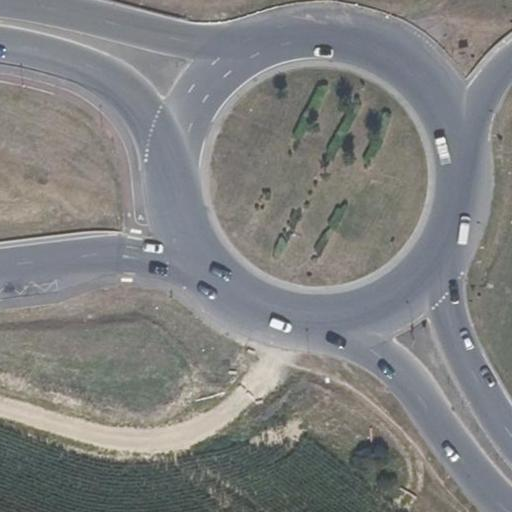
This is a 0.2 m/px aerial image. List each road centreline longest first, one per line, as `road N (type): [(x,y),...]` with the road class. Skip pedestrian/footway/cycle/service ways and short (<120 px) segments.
road 1 (track): [(283,322),(222,417),(157,438),(64,432),(0,416)]
road 2 (primary): [(460,143),(428,83),(373,44),(301,35),(248,52)]
road 3 (primary): [(327,326),(410,384),(450,447),(508,511)]
road 4 (primary): [(248,52),(0,2)]
road 5 (primary): [(0,48),(115,83),(173,161)]
road 6 (trunk): [(0,268),(101,255),(208,276)]
road 7 (primary): [(511,440),(480,397),(456,340),(444,255)]
road 8 (primary): [(327,326),(386,310),(444,255)]
road 9 (primary): [(248,52),(203,89),(173,161)]
road 10 (primary): [(208,276),(262,315),(327,326)]
road 11 (primary): [(173,161),(177,217),(208,276)]
